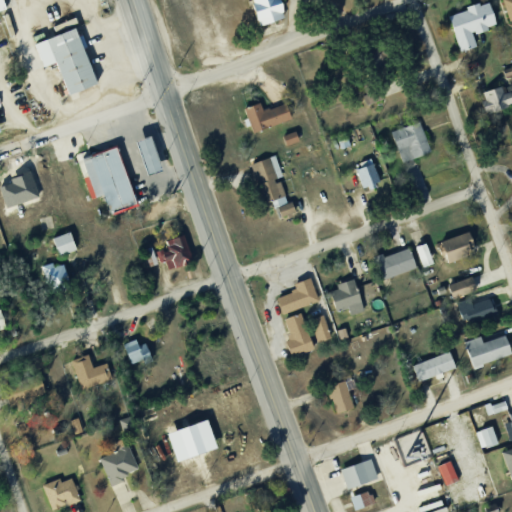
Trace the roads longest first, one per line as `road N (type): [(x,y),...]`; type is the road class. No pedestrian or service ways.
road 1 (secondary): [(314,511),(162,90)]
road 2 (residential): [(511,281),(414,0)]
road 3 (residential): [(227,277),(479,188)]
road 4 (residential): [(162,90),(400,0)]
road 5 (residential): [(0,354),(227,277)]
road 6 (residential): [(295,461),(511,383)]
road 7 (residential): [(162,90),(0,149)]
road 8 (residential): [(150,511),(295,461)]
